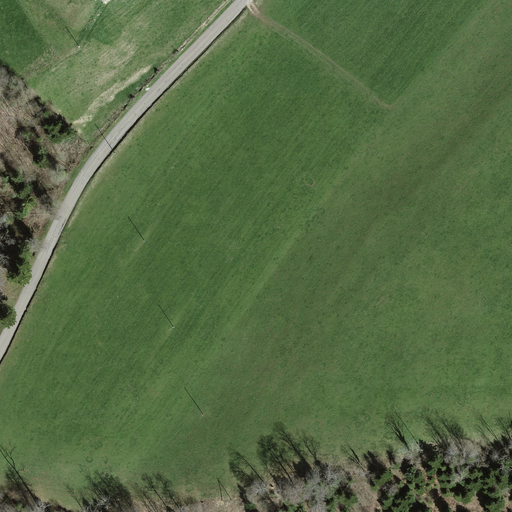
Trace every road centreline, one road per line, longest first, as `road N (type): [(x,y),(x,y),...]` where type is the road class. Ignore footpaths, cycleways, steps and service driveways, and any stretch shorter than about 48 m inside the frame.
road 1 (tertiary): [(0,334),(87,167),(240,0)]
road 2 (track): [(242,0),(386,113)]
